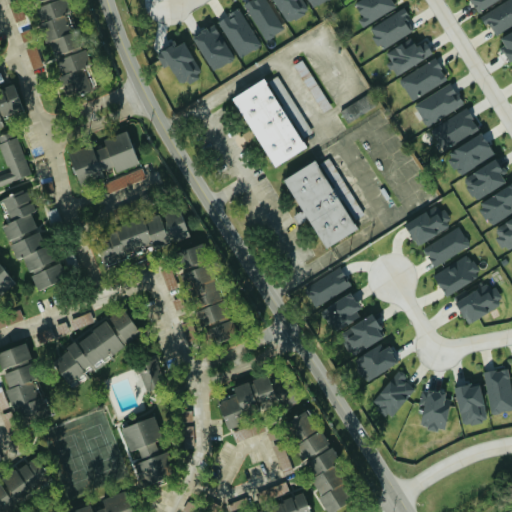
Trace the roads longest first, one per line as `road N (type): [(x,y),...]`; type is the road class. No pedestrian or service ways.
road 1 (tertiary): [(405,511),(169,142),(109,0)]
road 2 (residential): [(434,0),(511,122)]
